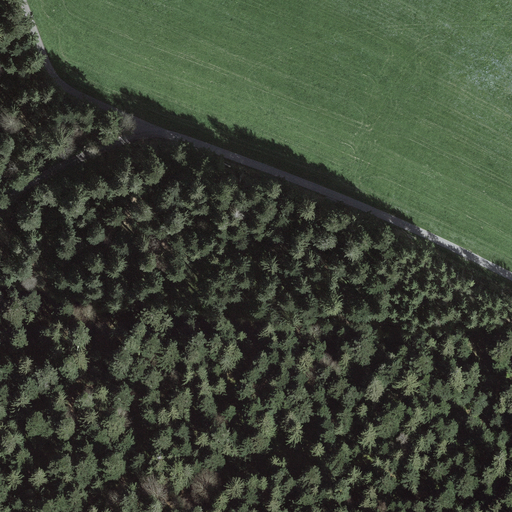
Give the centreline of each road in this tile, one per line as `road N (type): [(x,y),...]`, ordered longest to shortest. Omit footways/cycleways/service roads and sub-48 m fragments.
road 1 (track): [(0,200),(149,128),(322,189),(511,275)]
road 2 (track): [(149,128),(61,82),(23,0)]
road 3 (track): [(37,511),(0,393)]
